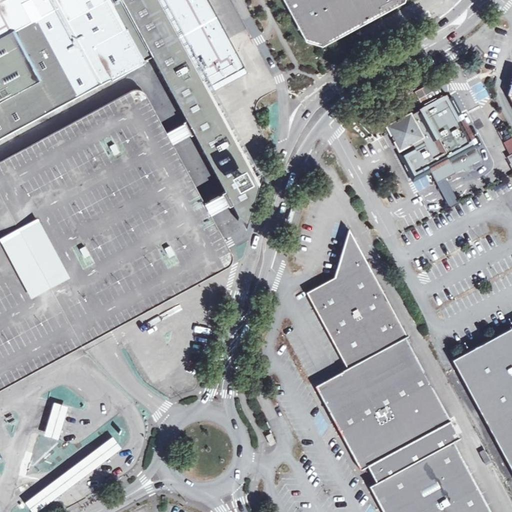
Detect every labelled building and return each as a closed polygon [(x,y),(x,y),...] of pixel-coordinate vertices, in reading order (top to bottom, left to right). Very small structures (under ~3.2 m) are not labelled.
[(0,0),(0,139),(154,56),(124,0),(0,0)] [(124,0),(154,56),(190,121),(184,124),(185,125),(188,130),(191,135),(191,136),(196,133),(228,191),(222,193),(223,195),(226,200),(229,205),(229,206),(235,203),(243,219),(255,177),(244,156),(220,112),(205,84),(239,65),(203,0),(124,0)] [(324,47),(377,18),(367,0),(283,0),(306,42),(324,47)] [(367,0),(377,18),(405,2),(406,0),(367,0)] [(480,55),(475,57),(480,66),(484,63),(480,55)] [(436,81),(415,91),(420,103),(441,93),(436,81)] [(481,100),(488,96),(481,83),(474,87),(481,100)] [(0,162),(0,391),(98,338),(228,267),(230,266),(232,263),(233,261),(233,256),(232,252),(227,244),(211,215),(209,210),(206,204),(173,145),(170,140),(168,135),(147,97),(146,94),(143,92),(140,90),(136,90),(133,90),(0,162)] [(395,141),(413,176),(428,169),(436,184),(445,179),(449,177),(448,173),(454,170),(456,173),(463,169),(465,172),(470,172),(468,167),(481,160),(455,110),(447,95),(420,109),(420,110),(416,112),(411,115),(411,114),(387,126),(395,141)] [(178,129),(168,135),(170,140),(173,145),(184,139),(191,135),(188,130),(185,125),(178,129)] [(416,190),(430,188),(428,177),(415,180),(416,190)] [(458,205),(445,179),(436,184),(448,209),(458,205)] [(216,199),(206,204),(209,210),(211,215),(221,209),(229,205),(226,200),(223,195),(216,199)] [(288,220),(293,221),(299,198),(294,197),(288,220)] [(350,241),(355,239),(349,229),(345,244),(350,241)] [(409,338),(355,239),(350,241),(345,244),(336,278),(308,293),(319,313),(327,328),(349,369),(407,338),(409,338)] [(511,327),(453,360),(511,468),(511,327)] [(344,371),(317,387),(340,431),(361,471),(368,468),(376,483),(455,442),(461,439),(407,338),(349,369),(344,371)] [(59,440),(69,406),(54,402),(44,436),(59,440)] [(271,444),(277,441),(273,433),(267,437),(271,444)] [(35,511),(116,452),(108,440),(25,501),(33,511),(35,511)] [(490,511),(455,442),(376,483),(369,487),(380,508),(382,511),(490,511)]
